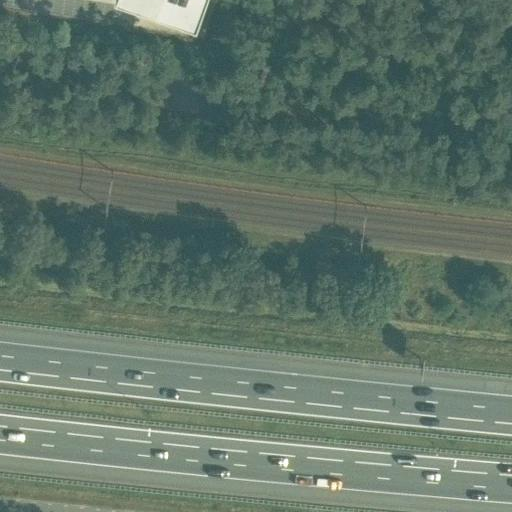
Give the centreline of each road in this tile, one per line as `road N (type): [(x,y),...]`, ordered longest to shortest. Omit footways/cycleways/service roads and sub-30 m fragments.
road 1 (motorway): [(511,414),(0,360)]
road 2 (motorway): [(0,431),(511,482)]
